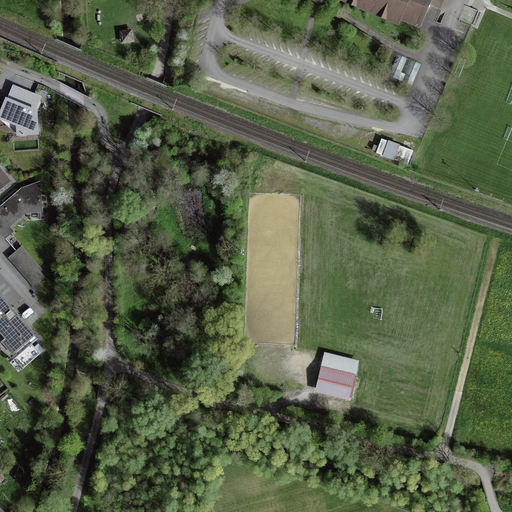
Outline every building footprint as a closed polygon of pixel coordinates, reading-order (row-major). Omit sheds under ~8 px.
[(344,0),(346,1),(347,2),(347,1),(356,5),(356,6),(357,6),(366,9),(366,10),(367,10),(376,14),(377,15),(377,14),(386,18),(387,19),(387,18),(396,22),(396,23),(398,23),(399,19),(418,26),(423,13),(424,13),(428,4),(432,6),(434,0),(344,0)] [(122,43),(132,42),(131,33),(121,34),(122,43)] [(11,86),(6,100),(35,112),(41,98),(11,86)] [(37,134),(35,112),(6,100),(0,114),(0,118),(17,126),(17,135),(19,135),(19,137),(25,137),(25,135),(37,134)] [(0,180),(0,181),(3,185),(8,181),(4,176),(0,178),(0,179),(1,180),(0,180)] [(0,207),(0,215),(9,226),(25,212),(40,211),(39,183),(21,190),(0,207)] [(0,234),(4,239),(14,231),(9,226),(0,215),(0,234)] [(39,273),(22,250),(8,261),(32,290),(39,285),(34,277),(39,273)] [(13,358),(14,359),(37,339),(17,316),(16,317),(12,314),(10,311),(11,310),(0,297),(0,339),(5,346),(3,347),(13,358)] [(322,370),(317,390),(350,398),(352,389),(349,388),(351,377),(322,370)]
